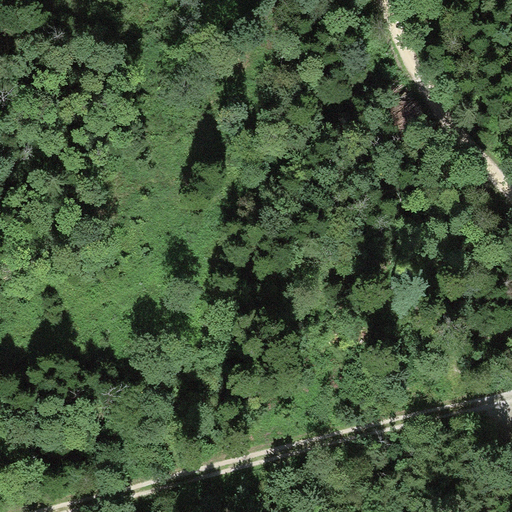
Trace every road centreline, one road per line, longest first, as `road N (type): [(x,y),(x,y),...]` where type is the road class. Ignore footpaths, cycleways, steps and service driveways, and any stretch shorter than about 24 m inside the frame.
road 1 (track): [(511,395),(83,511)]
road 2 (track): [(511,195),(408,68),(380,0)]
